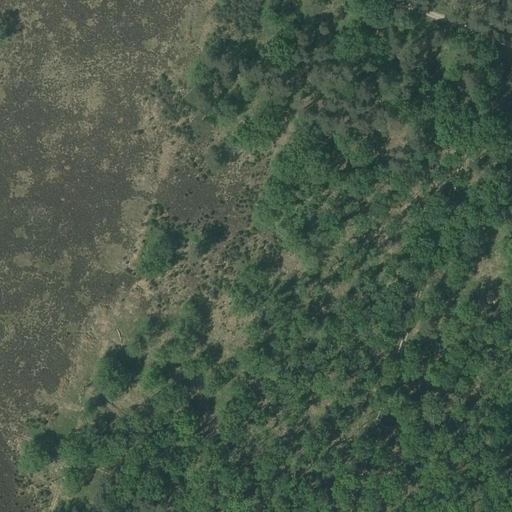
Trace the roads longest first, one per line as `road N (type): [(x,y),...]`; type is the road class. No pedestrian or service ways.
road 1 (track): [(0,430),(203,511)]
road 2 (track): [(511,44),(392,0)]
